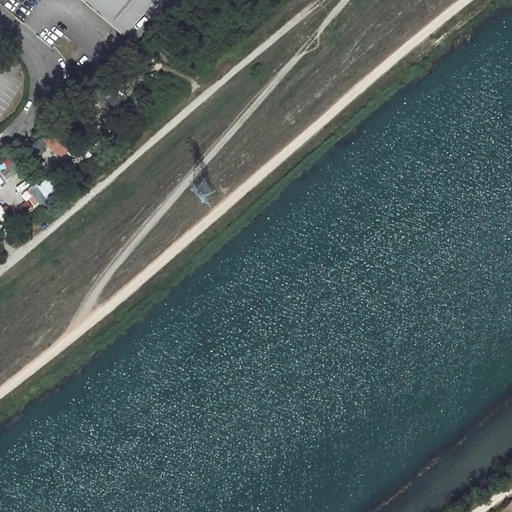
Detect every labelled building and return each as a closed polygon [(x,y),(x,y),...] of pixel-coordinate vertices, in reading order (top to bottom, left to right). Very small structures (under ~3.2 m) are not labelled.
[(155,0),(80,0),(125,37),(155,0)] [(39,138),(58,158),(73,143),(54,123),(39,138)] [(2,169),(0,170),(0,179),(2,184),(8,181),(2,169)] [(46,174),(28,188),(43,206),(60,192),(46,174)] [(0,227),(3,226),(0,222),(11,214),(3,203),(0,205),(0,227)]
